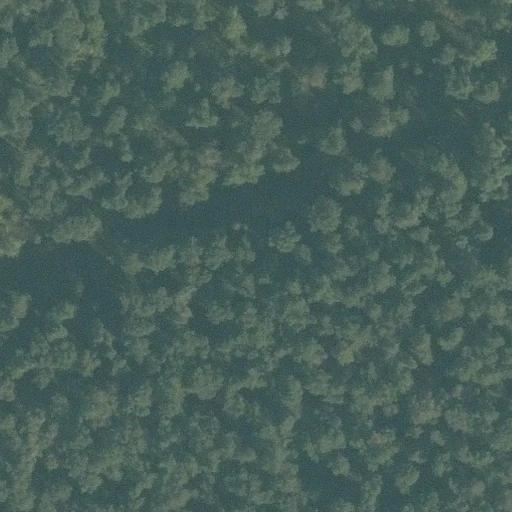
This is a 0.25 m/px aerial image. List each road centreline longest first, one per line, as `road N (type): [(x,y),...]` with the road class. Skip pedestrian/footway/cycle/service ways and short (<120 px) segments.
road 1 (track): [(511,92),(0,257)]
road 2 (track): [(334,0),(511,226)]
